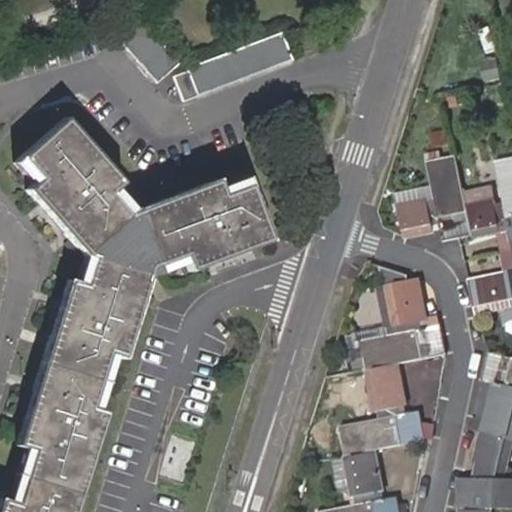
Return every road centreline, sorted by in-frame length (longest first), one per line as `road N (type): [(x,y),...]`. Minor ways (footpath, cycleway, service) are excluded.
road 1 (residential): [(335,233),(430,264),(451,281),(460,323),(432,511)]
road 2 (tertiary): [(243,511),(335,233)]
road 3 (tertiary): [(335,233),(408,0)]
